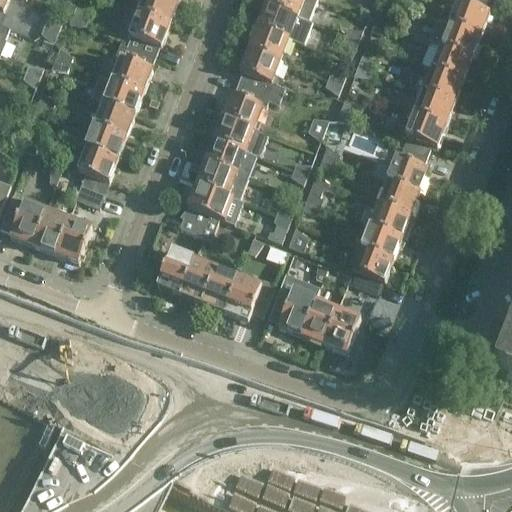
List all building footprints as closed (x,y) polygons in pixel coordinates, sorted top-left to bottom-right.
[(0,21),(0,20),(8,0),(0,0),(0,28),(10,33),(11,32),(15,34),(17,28),(0,21)] [(170,30),(179,7),(159,0),(146,0),(139,19),(170,30)] [(318,3),(309,0),(269,0),(266,9),(298,21),(313,27),(321,5),(318,3)] [(374,9),(377,1),(374,0),(361,0),(361,1),(374,9)] [(473,11),(476,0),(463,0),(461,7),(473,11)] [(489,0),(476,0),(473,11),(484,16),(489,0)] [(473,11),(461,7),(458,6),(449,28),(449,29),(481,41),(490,18),(484,16),(473,11)] [(91,17),(79,8),(71,28),(86,30),(91,17)] [(289,44),(298,21),(266,9),(257,32),(289,44)] [(392,25),(380,15),(376,26),(390,31),(392,25)] [(161,53),(170,30),(139,19),(129,45),(123,43),(120,50),(155,63),(160,52),(161,53)] [(54,47),(62,26),(46,25),(42,38),(54,47)] [(472,63),(481,41),(449,29),(449,28),(440,25),(431,47),(441,51),(472,63)] [(387,37),(390,31),(376,26),(372,36),(387,37)] [(5,44),(10,33),(0,28),(0,62),(8,45),(5,44)] [(280,66),(289,44),(257,32),(249,54),(280,66)] [(349,33),(346,40),(360,46),(364,34),(349,33)] [(356,55),(360,46),(346,40),(342,50),(356,55)] [(151,74),(155,63),(120,50),(108,82),(114,85),(145,97),(153,75),(151,74)] [(464,86),(472,63),(441,51),(432,73),(464,86)] [(61,52),(56,64),(70,70),(73,62),(61,52)] [(271,88),(280,66),(249,54),(240,77),(243,78),(239,89),(267,99),(264,106),(268,108),(279,112),(286,93),(271,88)] [(375,70),(363,62),(362,61),(358,71),(373,76),(375,70)] [(68,76),(70,70),(56,64),(53,74),(68,76)] [(29,70),(26,79),(40,85),(45,72),(29,70)] [(370,83),(373,76),(358,71),(354,81),(370,83)] [(455,108),(464,86),(432,73),(423,96),(455,108)] [(37,93),(40,85),(26,79),(24,85),(37,93)] [(332,79),(330,85),(343,90),(347,80),(332,79)] [(136,120),(145,97),(114,85),(105,108),(136,120)] [(339,100),(343,90),(330,85),(327,91),(339,100)] [(263,110),(266,111),(268,108),(264,106),(267,99),(239,89),(234,100),(232,99),(223,122),(254,134),(263,110)] [(446,130),(455,108),(423,96),(415,118),(446,130)] [(44,97),(43,97),(39,109),(52,114),(55,107),(44,97)] [(358,113),(346,105),(338,125),(353,126),(358,113)] [(127,142),(136,120),(105,108),(96,130),(127,142)] [(51,120),(52,114),(39,109),(36,119),(51,120)] [(11,114),(8,123),(22,129),(27,117),(11,114)] [(437,153),(446,130),(415,118),(406,141),(408,142),(403,153),(427,162),(431,151),(437,153)] [(245,156),(254,134),(223,122),(214,144),(245,156)] [(18,137),(22,129),(8,123),(6,128),(18,137)] [(322,146),(330,125),(314,124),(309,136),(322,146)] [(118,165),(127,142),(96,130),(87,153),(118,165)] [(35,159),(37,152),(25,142),(21,153),(35,159)] [(257,161),(245,156),(214,144),(205,168),(248,184),(257,161)] [(341,160),(328,151),(324,161),(338,167),(341,160)] [(109,188),(118,165),(87,153),(79,175),(86,177),(86,179),(109,188)] [(423,173),(427,162),(403,153),(399,164),(399,163),(389,187),(420,198),(429,175),(423,173)] [(336,173),(338,167),(324,161),(320,171),(336,173)] [(240,206),(248,184),(205,168),(197,189),(229,202),(240,206)] [(297,168),(294,175),(308,181),(312,170),(297,168)] [(48,189),(57,192),(63,174),(52,170),(48,189)] [(304,191),(308,181),(294,175),(293,180),(304,191)] [(105,200),(109,188),(86,179),(81,191),(105,200)] [(327,194),(329,188),(315,183),(307,206),(321,211),(324,205),(320,202),(323,194),(327,194)] [(0,219),(11,190),(0,185),(0,219)] [(411,221),(420,198),(389,187),(381,209),(411,221)] [(220,224),(229,202),(197,189),(188,212),(211,220),(220,224)] [(100,213),(105,200),(81,191),(76,204),(92,210),(100,213)] [(33,250),(47,214),(26,206),(13,200),(0,234),(12,239),(11,241),(19,245),(33,250)] [(318,218),(321,211),(307,206),(303,216),(318,218)] [(407,230),(411,221),(381,209),(377,217),(367,213),(361,227),(372,231),(402,243),(406,245),(411,232),(407,230)] [(207,231),(211,220),(188,212),(180,233),(192,237),(196,227),(207,231)] [(280,212),(277,220),(291,226),(295,215),(280,212)] [(56,259),(70,223),(47,214),(33,250),(56,259)] [(196,227),(192,237),(213,245),(220,224),(211,220),(207,231),(196,227)] [(287,234),(291,226),(277,220),(275,224),(279,227),(275,238),(271,237),(268,243),(282,248),(287,234)] [(93,232),(70,223),(56,259),(79,268),(85,252),(86,252),(87,248),(86,248),(93,232)] [(394,266),(402,243),(372,231),(363,253),(394,266)] [(309,243),(296,234),(290,251),(305,257),(309,243)] [(255,244),(249,258),(255,260),(264,247),(255,244)] [(385,289),(394,266),(363,253),(353,276),(365,281),(365,282),(369,283),(370,283),(385,289)] [(180,300),(194,264),(171,255),(165,272),(164,272),(164,274),(162,273),(161,275),(163,275),(163,277),(158,291),(180,300)] [(203,309),(217,273),(194,264),(180,300),(203,309)] [(312,286),(323,291),(330,272),(319,268),(312,286)] [(226,318),(240,282),(217,273),(203,309),(226,318)] [(380,300),(385,289),(370,283),(369,283),(365,282),(365,281),(353,276),(349,288),(380,300)] [(263,291),(240,282),(226,318),(248,326),(252,318),(263,323),(276,289),(265,285),(263,291)] [(302,341),(316,305),(293,297),(281,291),(268,325),(280,329),(279,332),(302,341)] [(324,350),(338,314),(316,305),(302,341),(324,350)] [(361,322),(338,314),(324,350),(347,358),(353,342),(354,343),(355,338),(361,322)] [(511,348),(503,373),(497,371),(497,372),(511,378),(511,348)]
